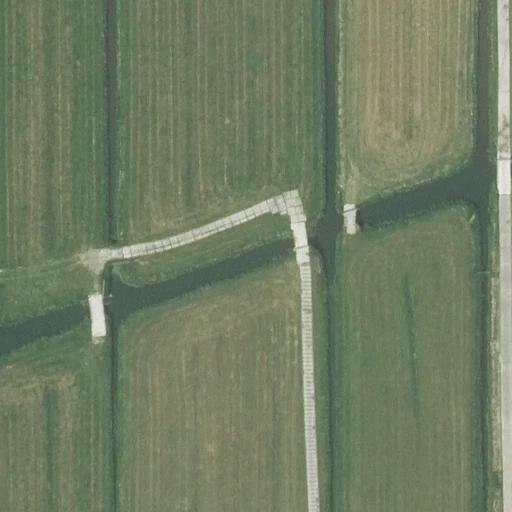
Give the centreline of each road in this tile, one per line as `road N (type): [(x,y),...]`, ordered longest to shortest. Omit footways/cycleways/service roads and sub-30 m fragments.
road 1 (track): [(312,511),(303,250),(291,206),(92,258),(97,353)]
road 2 (track): [(506,511),(500,0)]
